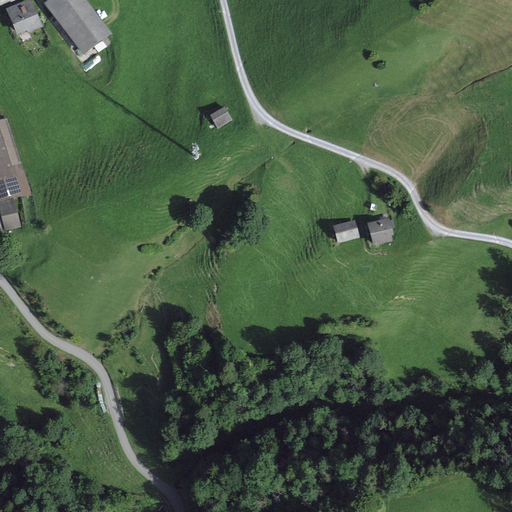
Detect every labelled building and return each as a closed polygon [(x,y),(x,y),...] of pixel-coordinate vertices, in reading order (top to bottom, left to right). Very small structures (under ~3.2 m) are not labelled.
[(84,0),(54,0),(51,3),(58,12),(55,15),(85,54),(102,42),(106,47),(113,42),(109,36),(111,35),(84,0)] [(9,11),(19,33),(27,29),(39,24),(29,3),(21,6),(20,3),(16,5),(17,8),(9,11)] [(29,33),(40,28),(39,24),(27,29),(29,33)] [(211,117),(217,126),(231,118),(225,109),(223,110),(222,110),(220,111),(219,112),(214,115),(212,116),(211,117)] [(217,126),(218,129),(232,121),(231,118),(217,126)] [(0,179),(21,174),(7,122),(0,124),(0,179)] [(21,174),(0,179),(0,201),(12,199),(27,194),(21,174)] [(382,189),(385,198),(395,194),(392,185),(382,189)] [(6,230),(19,226),(12,199),(0,201),(0,227),(5,227),(6,230)] [(392,240),(390,235),(393,234),(391,228),(395,227),(393,221),(389,222),(388,220),(370,226),(376,245),(392,240)] [(337,228),(341,242),(359,237),(354,222),(337,228)]
